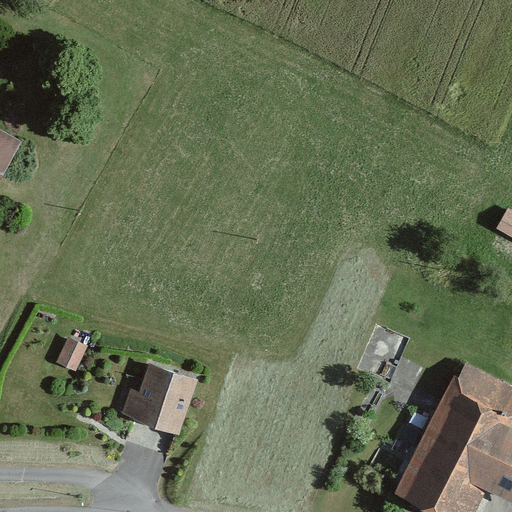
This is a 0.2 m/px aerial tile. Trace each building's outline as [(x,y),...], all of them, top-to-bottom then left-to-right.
[(0,130),(0,179),(20,141),(0,130)] [(493,229),(511,238),(511,209),(505,206),(493,229)] [(76,370),(89,345),(68,334),(54,359),(76,370)] [(178,433),(197,376),(137,357),(119,414),(178,433)] [(434,511),(470,511),(484,485),(511,500),(511,385),(458,358),(390,489),(434,511)]
